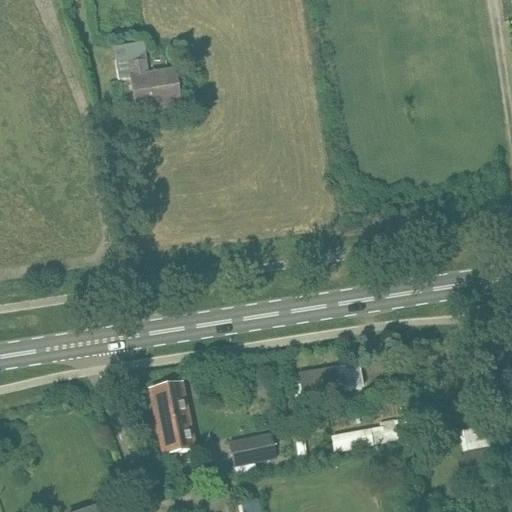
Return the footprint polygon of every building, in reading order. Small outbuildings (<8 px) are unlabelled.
[(146,76),(141,44),(112,48),(118,81),(130,79),(135,111),(178,104),(173,72),(146,76)] [(360,390),(357,367),(298,376),(299,383),(292,384),(295,399),(360,390)] [(180,384),(151,390),(165,457),(193,451),(180,384)] [(332,438),(334,454),(397,441),(393,422),(379,425),(380,430),(373,432),(373,430),(332,438)] [(458,459),(460,471),(468,469),(468,471),(491,465),(488,449),(499,446),(495,427),(460,434),(465,457),(458,459)] [(228,443),(233,469),(274,461),(270,435),(228,443)] [(164,474),(152,477),(156,496),(168,493),(164,474)]
